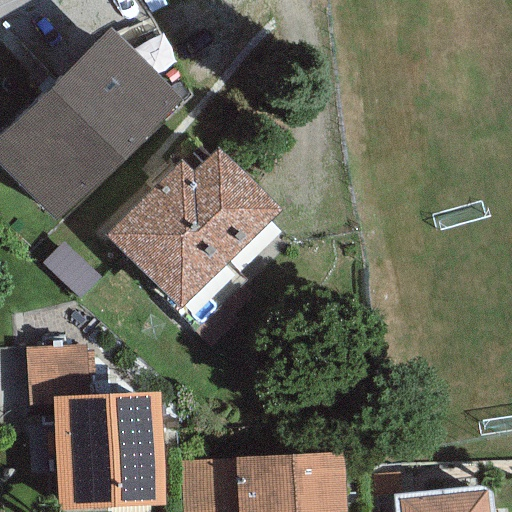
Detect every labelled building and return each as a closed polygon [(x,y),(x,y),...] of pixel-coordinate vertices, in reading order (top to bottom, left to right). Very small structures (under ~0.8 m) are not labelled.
[(182,102),(109,28),(0,132),(0,166),(56,224),(182,102)] [(279,211),(216,148),(192,171),(182,160),(106,235),(180,310),(279,211)] [(52,406),(52,399),(88,397),(86,345),(25,348),(28,407),(52,406)] [(75,511),(164,507),(158,393),(88,397),(52,399),(52,406),(57,511),(75,511)] [(344,511),(342,454),(338,454),(179,462),(181,511),(344,511)] [(491,511),(488,487),(393,497),(394,511),(491,511)]
